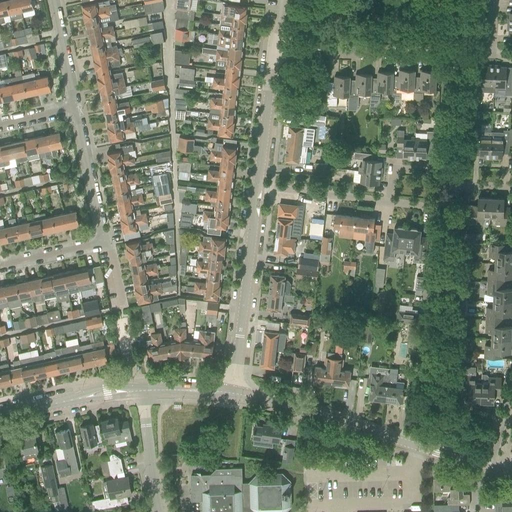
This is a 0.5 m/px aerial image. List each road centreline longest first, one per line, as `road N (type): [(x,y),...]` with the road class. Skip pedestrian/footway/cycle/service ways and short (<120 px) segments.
road 1 (residential): [(437,453),(449,196)]
road 2 (residential): [(231,394),(437,453)]
road 3 (tertiary): [(231,394),(258,187)]
road 4 (residential): [(449,196),(433,207),(258,187)]
road 5 (residential): [(272,55),(457,55)]
road 6 (tertiary): [(0,417),(140,391)]
road 7 (residential): [(449,196),(457,55)]
road 8 (residential): [(104,242),(76,107)]
road 9 (tertiary): [(258,187),(272,55)]
road 10 (tertiary): [(156,511),(140,391)]
